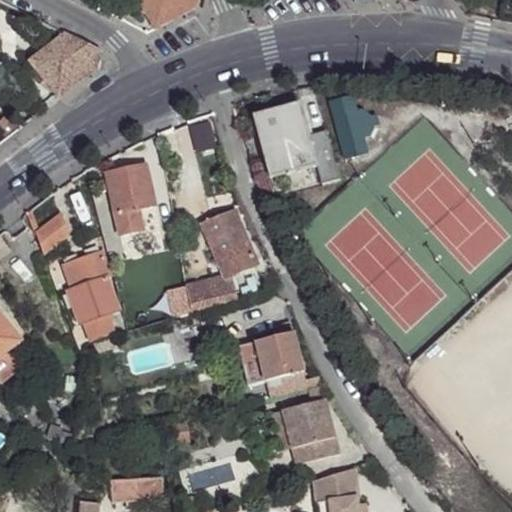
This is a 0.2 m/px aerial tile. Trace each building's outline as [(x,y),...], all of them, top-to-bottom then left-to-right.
[(137,0),(155,31),(197,9),(198,0),(137,0)] [(29,62),(58,99),(97,70),(100,57),(93,48),(64,34),(29,62)] [(329,104),(345,161),(367,155),(363,139),(369,137),(373,128),(371,118),(362,111),(356,113),(352,98),(329,104)] [(471,101),(469,113),(483,116),(485,104),(471,101)] [(300,106),(254,118),(271,180),(317,167),(300,106)] [(0,124),(0,132),(7,139),(22,127),(8,116),(0,124)] [(146,166),(107,175),(120,235),(143,230),(138,209),(155,205),(146,166)] [(193,316),(237,304),(230,277),(258,265),(234,210),(201,224),(222,277),(186,287),(191,308),(193,316)] [(35,233),(43,256),(68,239),(60,214),(35,233)] [(0,236),(0,260),(11,252),(0,236)] [(84,324),(91,344),(114,336),(107,316),(118,312),(107,280),(111,278),(103,254),(64,267),(72,291),(69,292),(80,325),(84,324)] [(181,319),(193,316),(191,308),(178,311),(181,319)] [(0,312),(0,382),(2,385),(21,369),(9,353),(23,341),(0,312)] [(286,396),(320,387),(318,379),(305,382),(294,335),(293,335),(290,324),(276,327),(279,338),(239,348),(248,388),(266,383),(282,380),(286,396)] [(94,344),(97,354),(116,348),(114,339),(94,344)] [(282,380),(266,383),(270,399),(286,396),(282,380)] [(312,400),(324,397),(322,389),(310,392),(312,400)] [(65,400),(59,404),(64,413),(70,409),(65,400)] [(301,465),(339,455),(325,401),(282,412),(292,450),(297,449),(301,465)] [(292,450),(282,412),(268,415),(277,454),(292,450)] [(174,427),(176,443),(189,440),(187,425),(174,427)] [(47,440),(72,446),(73,436),(50,430),(47,440)] [(176,443),(178,452),(191,449),(189,440),(176,443)] [(292,450),(296,466),(301,465),(297,449),(292,450)] [(357,511),(357,505),(356,499),(358,498),(355,469),(315,482),(318,504),(330,502),(331,511),(357,511)] [(110,482),(112,504),(164,500),(162,479),(110,482)] [(187,511),(195,511),(193,497),(186,498),(187,511)] [(319,511),(331,511),(330,502),(318,504),(319,511)] [(99,511),(100,505),(80,503),(79,511),(99,511)]
